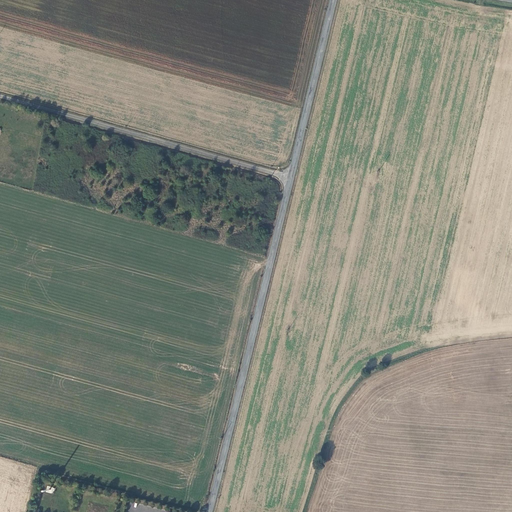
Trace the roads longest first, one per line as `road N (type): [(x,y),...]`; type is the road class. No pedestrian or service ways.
road 1 (unclassified): [(290,177),(209,511)]
road 2 (residential): [(290,177),(0,95)]
road 3 (unclassified): [(333,0),(290,177)]
